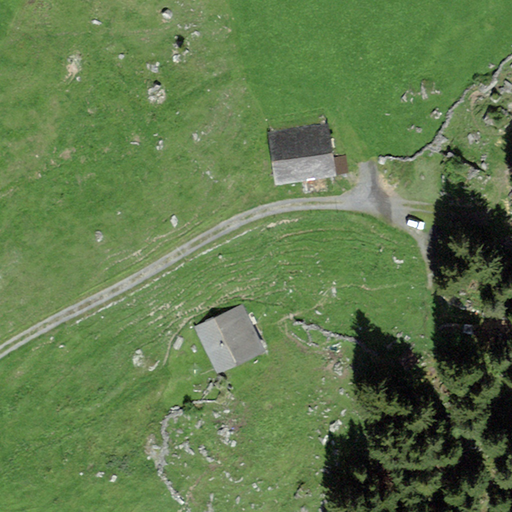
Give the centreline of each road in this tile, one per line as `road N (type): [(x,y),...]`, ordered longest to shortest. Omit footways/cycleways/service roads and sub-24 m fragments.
road 1 (track): [(384,202),(266,207),(0,353)]
road 2 (track): [(384,202),(472,217),(492,208),(511,144)]
road 3 (track): [(384,202),(413,224),(434,264),(445,317)]
